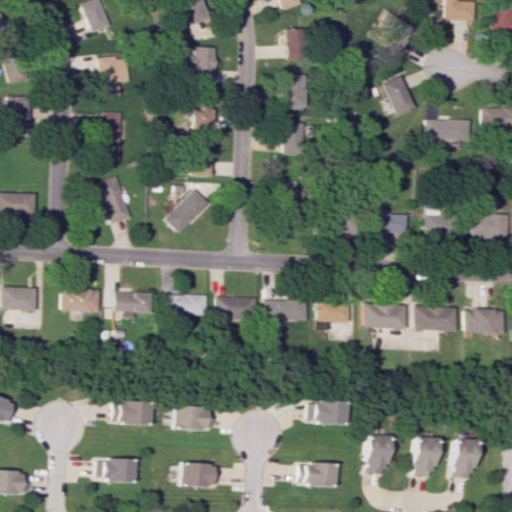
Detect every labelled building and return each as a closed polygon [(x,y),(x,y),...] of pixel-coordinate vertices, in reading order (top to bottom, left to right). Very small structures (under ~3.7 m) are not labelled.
[(83,0),(74,4),(85,32),(103,24),(93,0),(83,0)] [(203,17),(196,0),(173,0),(183,24),(203,17)] [(297,0),(273,0),(276,9),(298,3),(297,0)] [(469,20),(469,0),(454,0),(439,0),(439,19),(469,20)] [(511,4),(490,4),(489,32),(511,32),(511,4)] [(394,53),(410,26),(383,10),(371,31),(380,36),(376,43),(394,53)] [(302,59),(300,28),(280,28),(281,60),(302,59)] [(209,46),(189,46),(188,53),(183,53),(183,67),(188,67),(188,84),(208,85),(209,46)] [(0,70),(5,83),(21,77),(10,49),(0,52),(0,70)] [(115,94),(114,81),(123,81),(123,56),(93,57),(95,95),(115,94)] [(280,106),(300,107),(301,73),(280,73),(280,106)] [(388,115),(407,109),(396,76),(378,81),(388,115)] [(21,94),(0,94),(0,124),(0,135),(23,135),(21,94)] [(207,96),(187,97),(188,126),(208,126),(207,96)] [(475,126),(511,126),(511,106),(476,106),(475,126)] [(115,111),(96,111),(94,160),(114,160),(115,111)] [(464,119),(420,118),(419,139),(464,140),(464,119)] [(299,122),(278,121),(277,154),(298,154),(299,122)] [(205,176),(206,140),(184,140),(183,175),(205,176)] [(124,216),(112,175),(92,181),(104,222),(124,216)] [(159,219),(174,233),(204,202),(189,188),(159,219)] [(29,192),(0,191),(0,213),(28,215),(29,192)] [(422,233),(444,232),(443,207),(420,207),(422,233)] [(370,233),(402,233),(403,213),(371,212),(370,233)] [(503,214),(467,213),(467,235),(502,236),(503,214)] [(350,230),(350,216),(328,217),(328,231),(350,230)] [(29,287),(0,285),(0,308),(28,310),(29,287)] [(92,288),(54,287),(53,310),(91,311),(92,288)] [(127,311),(149,311),(149,291),(107,292),(108,310),(116,310),(117,317),(128,316),(127,311)] [(200,314),(200,294),(156,293),(156,313),(200,314)] [(250,297),(210,296),(209,318),(250,319),(250,297)] [(302,300),(258,298),(258,318),(301,319),(302,300)] [(311,320),(342,320),(342,301),(311,300),(311,320)] [(357,326),(399,328),(400,304),(358,303),(357,326)] [(408,329),(450,330),(451,306),(409,305),(408,329)] [(460,308),(459,332),(497,333),(498,308),(460,308)] [(9,402),(0,399),(0,422),(3,423),(9,402)] [(140,401),(102,400),(102,422),(140,423),(140,401)] [(335,401),(296,400),(296,422),(334,423),(335,401)] [(201,406),(163,405),(163,427),(201,429),(201,406)] [(378,473),(379,435),(357,434),(356,473),(378,473)] [(426,476),(427,437),(405,436),(404,475),(426,476)] [(467,438),(444,438),(443,477),(466,477),(467,438)] [(86,458),(86,476),(94,476),(94,481),(125,481),(125,458),(86,458)] [(209,464),(170,462),(170,484),(208,485),(209,464)] [(326,485),(327,463),(288,462),(288,484),(326,485)] [(0,492),(17,493),(18,471),(0,470),(0,492)]
